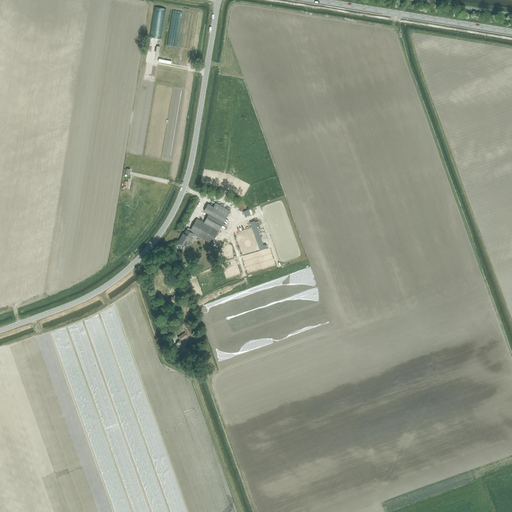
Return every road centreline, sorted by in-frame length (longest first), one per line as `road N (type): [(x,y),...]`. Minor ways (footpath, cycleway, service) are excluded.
road 1 (unclassified): [(0,333),(101,292),(169,221),(188,173),(217,0)]
road 2 (tertiary): [(511,32),(308,0)]
